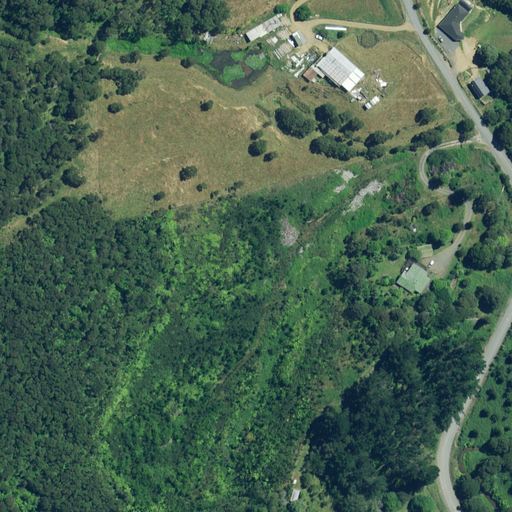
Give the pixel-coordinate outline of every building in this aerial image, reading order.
[(468,13),(457,4),(444,18),(455,27),(468,13)] [(276,15),(282,24),(283,25),(287,23),(280,12),(276,15)] [(282,24),(276,15),(246,33),(251,41),(259,36),(260,37),(282,24)] [(313,63),(325,73),(339,86),(356,67),(333,47),(323,58),(320,55),(313,63)] [(302,64),(295,59),(292,63),(298,68),(302,64)] [(325,73),(313,63),(302,75),(309,82),(317,74),(321,77),(325,73)] [(431,255),(429,244),(416,247),(419,258),(431,255)] [(425,273),(411,264),(406,272),(404,270),(396,282),(412,293),(414,289),(419,293),(428,279),(423,275),(425,273)]
